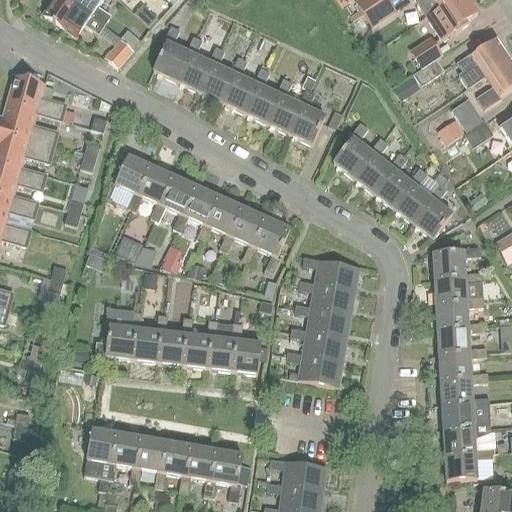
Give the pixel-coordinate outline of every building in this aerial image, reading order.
[(97,36),(103,28),(61,0),(54,0),(43,17),(71,37),(80,24),(97,36)] [(61,0),(103,28),(109,19),(99,12),(106,1),(104,0),(61,0)] [(367,18),(393,0),(392,0),(364,0),(358,4),(367,18)] [(401,13),(393,0),(367,18),(376,31),(401,13)] [(425,20),(455,0),(411,0),(417,8),(425,20)] [(468,6),(464,0),(455,0),(425,20),(440,43),(455,33),(454,31),(477,15),(470,5),(468,6)] [(159,18),(145,7),(137,16),(152,28),(159,18)] [(359,14),(350,20),(353,25),(362,19),(359,14)] [(165,48),(152,75),(157,77),(176,86),(190,57),(185,55),(171,49),(178,34),(170,30),(169,32),(162,46),(165,48)] [(127,34),(120,41),(122,43),(133,52),(139,45),(127,34)] [(190,57),(176,86),(198,96),(212,68),(208,66),(194,59),(200,44),(196,43),(192,41),(185,55),(190,57)] [(421,74),(436,64),(443,60),(430,41),(409,55),(421,74)] [(122,43),(107,60),(118,70),(133,52),(122,43)] [(485,80),(508,66),(500,54),(501,53),(494,43),(472,58),(470,56),(455,66),(463,77),(459,79),(468,92),(485,80)] [(212,68),(198,96),(221,107),(234,78),(230,76),(216,69),(223,55),(218,53),(215,51),(208,66),(212,68)] [(234,78),(221,107),(243,117),(257,88),(253,87),(238,80),(245,65),(241,63),(237,61),(230,76),(234,78)] [(442,63),(418,79),(424,89),(448,73),(442,63)] [(511,72),(508,66),(485,80),(492,91),(478,100),(486,111),(501,102),(499,100),(511,91),(511,72)] [(257,88),(243,117),(266,128),(279,99),(274,97),(262,91),(268,76),(263,74),(259,72),(253,87),(257,88)] [(14,81),(5,110),(35,118),(60,125),(65,109),(40,102),(43,89),(14,81)] [(279,99),(266,128),(288,138),(301,110),(297,108),(283,101),(290,87),(286,85),(281,82),(274,97),(279,99)] [(399,90),(392,94),(399,105),(406,101),(399,90)] [(301,110),(288,138),(311,148),(324,120),(306,112),(312,97),(308,95),(304,93),(297,108),(301,110)] [(32,129),(35,118),(5,110),(0,129),(0,137),(53,151),(57,136),(32,129)] [(337,115),(331,128),(337,131),(344,118),(337,115)] [(511,118),(497,128),(503,138),(511,131),(511,118)] [(94,120),(91,134),(103,137),(106,123),(94,120)] [(496,138),(487,124),(470,134),(466,137),(476,151),(496,138)] [(351,143),(332,167),(353,183),(372,158),(369,155),(356,146),(366,133),(359,127),(348,141),(351,143)] [(457,127),(439,139),(446,149),(463,137),(457,127)] [(0,137),(0,166),(20,172),(23,161),(48,168),(53,151),(0,137)] [(372,158),(353,183),(373,198),(392,173),(388,170),(376,161),(386,148),(382,145),(378,143),(369,155),(372,158)] [(96,162),(99,152),(87,148),(84,159),(96,162)] [(392,173),(373,198),(393,213),(412,188),(408,186),(396,176),(405,163),(402,161),(398,158),(388,170),(392,173)] [(96,162),(84,159),(80,173),(92,176),(96,162)] [(138,199),(151,171),(128,161),(115,189),(133,197),(125,212),(134,216),(141,201),(138,199)] [(45,179),(20,172),(0,166),(0,196),(12,200),(16,189),(40,196),(45,179)] [(138,199),(141,201),(155,207),(149,222),(157,226),(164,211),(161,209),(174,181),(151,171),(138,199)] [(412,188),(393,213),(412,228),(431,203),(427,200),(415,191),(425,179),(422,176),(418,173),(408,186),(412,188)] [(161,209),(164,211),(178,217),(171,233),(180,237),(187,221),(184,220),(197,192),(174,181),(161,209)] [(431,203),(412,228),(431,243),(450,218),(435,206),(444,194),(444,193),(441,191),(437,188),(427,200),(431,203)] [(184,220),(187,221),(202,228),(195,244),(203,248),(210,232),(207,231),(220,202),(197,192),(184,220)] [(37,207),(12,200),(0,196),(0,226),(4,228),(8,216),(32,223),(37,207)] [(480,197),(469,205),(476,214),(487,206),(480,197)] [(73,202),(69,215),(80,218),(84,206),(73,202)] [(207,231),(210,232),(225,239),(218,254),(226,258),(233,242),(230,241),(243,213),(220,202),(207,231)] [(230,241),(233,242),(247,249),(240,264),(249,268),(256,253),(253,251),(266,223),(243,213),(230,241)] [(80,218),(69,215),(65,228),(76,231),(80,218)] [(253,251),(256,253),(270,259),(263,275),(272,278),(279,261),(277,260),(289,234),(266,223),(253,251)] [(0,243),(25,251),(29,234),(4,228),(0,226),(0,243)] [(511,237),(497,246),(510,268),(511,266),(511,237)] [(123,241),(115,258),(122,262),(130,244),(123,241)] [(431,259),(433,287),(464,285),(464,281),(463,266),(480,265),(479,253),(461,254),(462,258),(431,259)] [(155,257),(141,254),(134,267),(151,271),(155,257)] [(166,260),(161,271),(176,278),(181,266),(166,260)] [(303,263),(302,270),(317,272),(314,288),(314,292),(353,299),(358,272),(303,263)] [(189,268),(186,281),(201,285),(204,272),(189,268)] [(56,270),(52,284),(65,287),(69,274),(56,270)] [(234,278),(221,273),(216,285),(229,290),(234,278)] [(159,279),(146,277),(144,290),(157,292),(159,279)] [(433,287),(434,311),(466,310),(465,306),(465,290),(481,289),(480,280),(464,281),(464,285),(433,287)] [(61,300),(65,287),(52,284),(48,295),(61,300)] [(270,284),(266,301),(274,302),(278,286),(270,284)] [(299,290),(298,294),(313,297),(310,312),(310,316),(349,323),(353,299),(314,292),(314,288),(299,286),(299,290)] [(0,311),(7,313),(11,297),(0,294),(0,311)] [(434,311),(436,336),(468,334),(468,330),(467,315),(483,313),(482,304),(465,306),(466,310),(434,311)] [(261,305),(258,315),(270,318),(273,308),(261,305)] [(295,313),(294,318),(309,320),(306,336),(306,340),(345,346),(349,323),(310,316),(310,312),(295,309),(295,313)] [(134,333),(130,333),(114,331),(116,315),(106,314),(104,330),(108,331),(104,361),(130,365),(134,333)] [(159,336),(155,335),(139,333),(141,318),(132,316),(130,333),(134,333),(130,365),(155,368),(159,336)] [(184,339),(180,338),(164,336),(165,321),(157,320),(155,335),(159,336),(155,368),(180,371),(184,339)] [(209,342),(205,341),(189,339),(191,323),(182,322),(180,338),(184,339),(180,371),(205,374),(209,342)] [(510,323),(499,324),(499,331),(510,330),(510,323)] [(209,342),(205,374),(230,377),(234,345),(230,344),(232,330),(216,328),(216,326),(207,325),(205,341),(209,342)] [(234,345),(230,377),(256,380),(259,348),(239,346),(241,330),(232,329),(232,330),(230,344),(234,345)] [(436,336),(437,361),(469,359),(469,355),(468,340),(484,339),(484,329),(468,330),(468,334),(436,336)] [(510,330),(499,331),(500,340),(511,340),(510,330)] [(290,337),(290,341),(305,344),(302,360),(302,364),(341,370),(345,346),(306,340),(306,336),(291,333),(290,337)] [(29,341),(24,360),(42,365),(47,345),(29,341)] [(260,351),(258,365),(265,366),(266,352),(260,351)] [(73,352),(71,365),(87,367),(89,355),(73,352)] [(437,361),(439,386),(470,384),(470,380),(469,365),(486,364),(485,354),(469,355),(469,359),(437,361)] [(287,361),(286,365),(301,368),(298,384),(337,391),(341,370),(302,364),(302,360),(287,357),(287,361)] [(38,382),(42,365),(24,360),(20,377),(38,382)] [(86,378),(84,387),(96,389),(97,380),(86,378)] [(439,386),(440,411),(472,409),(472,405),(471,389),(487,388),(487,379),(470,380),(470,384),(439,386)] [(30,396),(28,403),(38,406),(41,395),(34,393),(30,396)] [(473,433),(473,429),(490,428),(489,413),(488,404),(472,405),(472,409),(440,411),(442,435),(473,433)] [(17,417),(16,430),(27,431),(29,418),(17,417)] [(442,435),(443,460),(475,458),(475,454),(474,439),(490,438),(490,428),(473,429),(473,433),(442,435)] [(27,431),(16,430),(14,443),(26,444),(27,431)] [(98,494),(105,496),(107,485),(111,486),(114,469),(110,468),(115,438),(90,434),(82,481),(99,484),(98,494)] [(110,468),(114,469),(130,471),(127,488),(136,490),(139,473),(135,473),(141,442),(115,438),(110,468)] [(135,473),(139,473),(155,476),(152,492),(161,494),(164,478),(160,477),(166,447),(141,442),(135,473)] [(160,477),(164,478),(180,480),(177,497),(186,498),(188,482),(185,481),(190,451),(166,447),(160,477)] [(185,481),(188,482),(204,484),(201,501),(210,502),(213,486),(210,485),(215,455),(190,451),(185,481)] [(492,462),(491,453),(475,454),(475,458),(443,460),(444,486),(476,484),(475,463),(492,462)] [(237,489),(240,471),(242,460),(215,455),(210,485),(213,486),(229,488),(226,505),(236,507),(239,489),(237,489)] [(270,465),(269,472),(284,474),(282,490),(282,494),(322,499),(325,472),(270,465)] [(239,489),(247,491),(250,473),(250,472),(240,471),(237,489),(239,489)] [(9,481),(7,494),(19,496),(21,483),(9,481)] [(267,492),(266,496),(281,498),(279,511),(319,511),(322,499),(282,494),(282,490),(267,488),(267,492)] [(19,496),(7,494),(4,507),(17,509),(19,496)] [(511,511),(511,496),(511,497),(482,494),(479,511),(511,511)]
